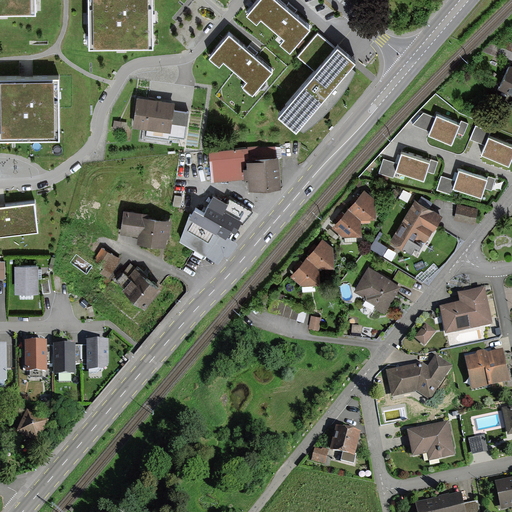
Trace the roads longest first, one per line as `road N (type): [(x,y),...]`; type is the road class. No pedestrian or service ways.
road 1 (primary): [(30,502),(411,63)]
road 2 (residential): [(381,350),(371,395),(383,487)]
road 3 (track): [(336,407),(251,511)]
road 4 (residential): [(511,462),(383,487)]
road 5 (residential): [(463,256),(381,350)]
